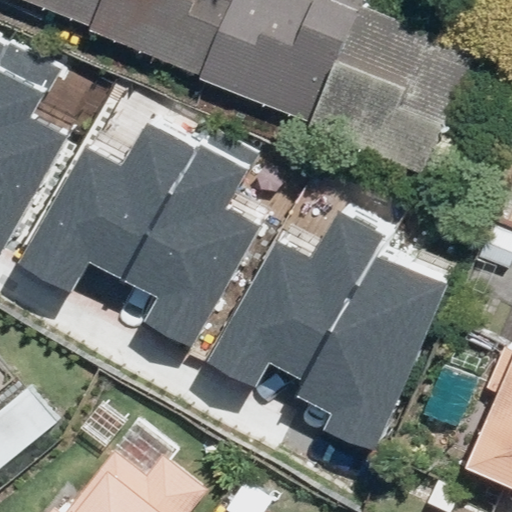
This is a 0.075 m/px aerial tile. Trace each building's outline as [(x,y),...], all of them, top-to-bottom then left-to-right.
[(360,0),(22,0),(431,181),(486,55),(376,6),(360,0)] [(56,74),(6,45),(0,54),(0,251),(64,140),(29,120),(56,74)] [(119,279),(194,148),(148,121),(121,168),(87,149),(21,263),(69,291),(87,260),(119,279)] [(243,170),(202,147),(125,281),(159,300),(147,321),(190,345),(258,228),(222,208),(243,170)] [(277,244),(209,362),(252,386),(267,360),(300,379),(382,237),(339,213),(310,263),(277,244)] [(376,258),(297,396),(333,417),(326,428),(367,451),(446,284),(376,258)] [(499,403),(472,465),(511,482),(511,357),(503,354),(484,397),(499,403)] [(196,511),(224,478),(183,446),(189,438),(150,407),(120,445),(123,447),(88,491),(79,484),(57,511),(196,511)]
